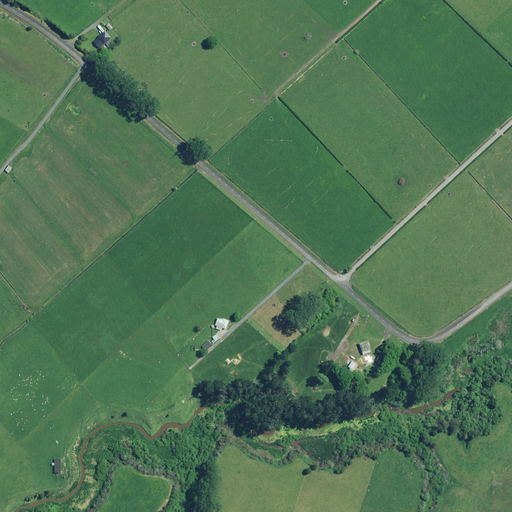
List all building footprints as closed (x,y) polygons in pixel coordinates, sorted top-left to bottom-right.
[(98,37),(99,37),(93,42),(99,48),(104,44),(105,44),(112,38),(105,31),(98,37)] [(222,319),(220,318),(220,319),(218,318),(215,325),(217,326),(216,329),(221,331),(222,328),(226,329),(229,320),(223,318),(222,319)] [(220,338),(217,333),(212,337),(215,341),(220,338)] [(363,355),(366,354),(366,355),(369,354),(368,353),(371,352),(367,341),(359,343),(363,355)] [(348,367),(352,370),(353,370),(354,368),(357,363),(352,360),(348,367)]
